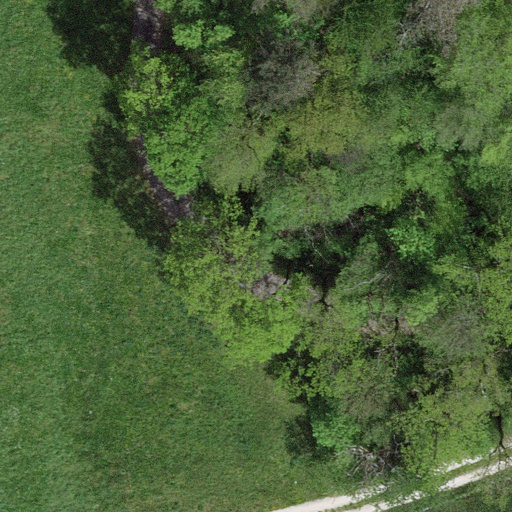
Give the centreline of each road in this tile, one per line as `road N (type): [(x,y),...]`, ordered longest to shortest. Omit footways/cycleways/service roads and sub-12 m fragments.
road 1 (track): [(146,0),(143,103),(195,232),(305,306),(395,313),(511,292)]
road 2 (track): [(511,453),(394,502),(344,511)]
